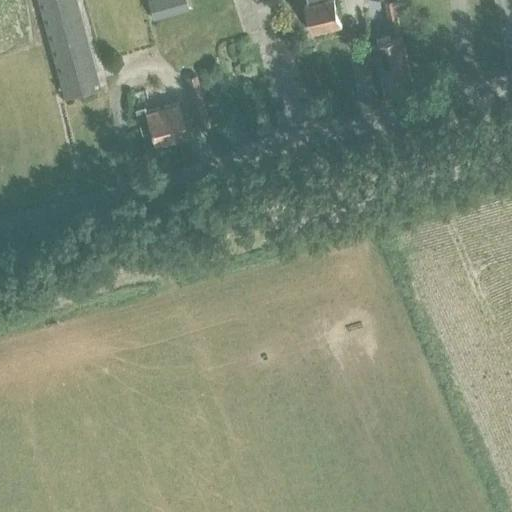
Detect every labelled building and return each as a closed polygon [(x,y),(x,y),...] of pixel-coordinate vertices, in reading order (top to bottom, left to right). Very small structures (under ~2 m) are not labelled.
[(38,0),(63,96),(99,87),(76,0),(38,0)] [(109,0),(124,56),(157,47),(144,0),(109,0)] [(147,0),(153,19),(189,10),(186,0),(147,0)] [(190,0),(194,12),(227,4),(225,0),(190,0)] [(298,0),(299,1),(304,0),(308,0),(309,2),(304,3),(312,33),(341,26),(334,0),(298,0)] [(392,38),(390,39),(390,35),(375,39),(376,42),(375,42),(390,102),(416,96),(393,1),(384,3),(392,38)] [(196,75),(184,78),(198,130),(210,127),(196,75)] [(150,134),(153,146),(186,137),(178,104),(146,112),(144,107),(134,109),(141,136),(150,134)]
